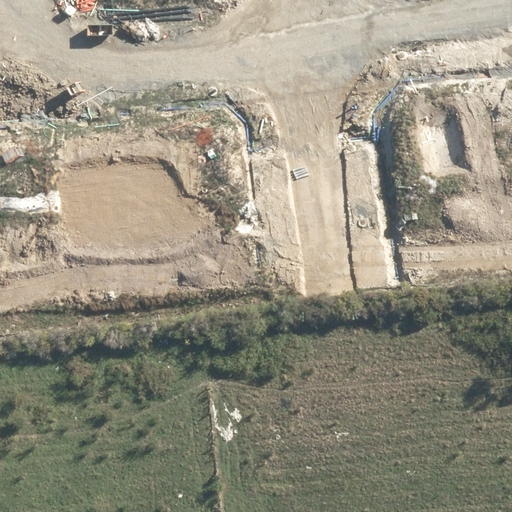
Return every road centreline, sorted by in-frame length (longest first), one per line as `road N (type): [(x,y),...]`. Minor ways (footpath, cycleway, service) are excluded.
road 1 (residential): [(318,257),(0,291)]
road 2 (residential): [(244,43),(38,58)]
road 3 (residential): [(318,257),(511,236)]
road 4 (tertiary): [(297,82),(318,257)]
road 5 (tertiary): [(511,5),(346,23)]
